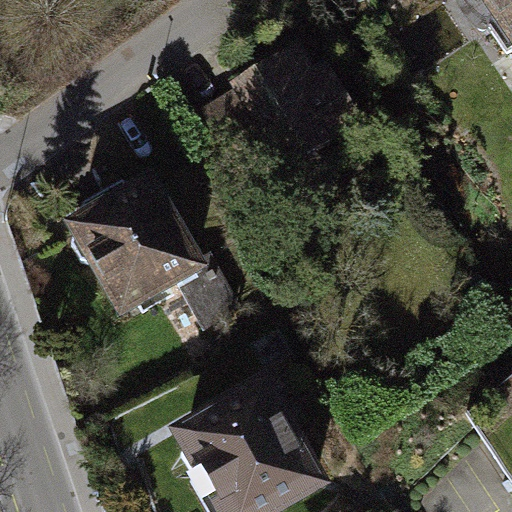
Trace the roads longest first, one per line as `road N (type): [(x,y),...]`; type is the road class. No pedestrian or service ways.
road 1 (residential): [(0,169),(229,0)]
road 2 (secondary): [(0,337),(55,511)]
